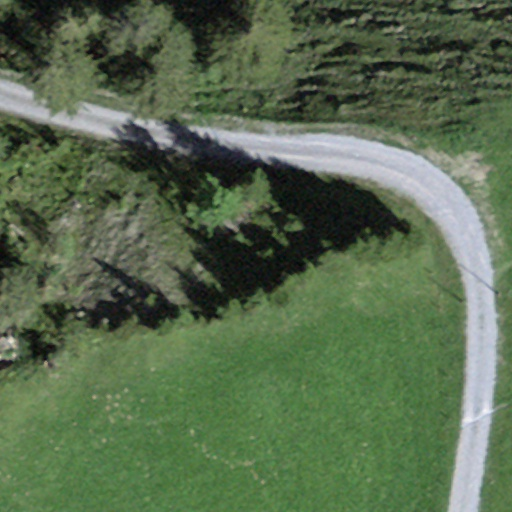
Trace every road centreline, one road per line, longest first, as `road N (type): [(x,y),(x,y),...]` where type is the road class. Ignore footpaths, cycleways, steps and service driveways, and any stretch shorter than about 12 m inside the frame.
road 1 (track): [(485,309),(454,214),(400,170),(108,123),(0,87)]
road 2 (track): [(462,511),(485,309)]
